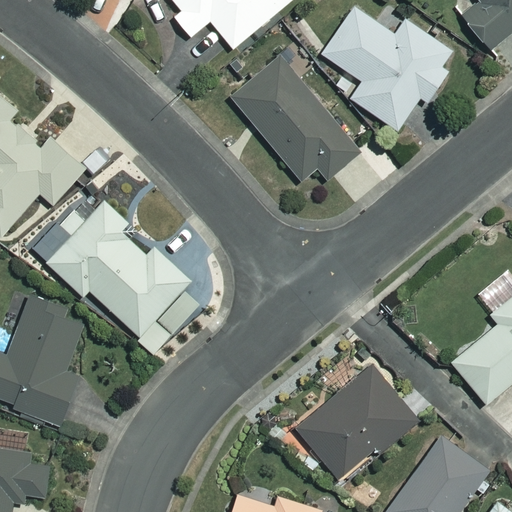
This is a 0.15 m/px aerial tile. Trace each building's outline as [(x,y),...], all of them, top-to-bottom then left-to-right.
[(298,0),(176,0),(186,11),(179,18),(197,39),(215,23),(239,51),(298,0)] [(465,15),(511,72),(511,71),(511,0),(482,0),(483,1),(465,15)] [(399,37),(359,9),(328,55),(351,71),(339,88),(403,132),(429,95),(435,99),(464,57),(411,21),(399,37)] [(366,151),(286,57),(237,99),(307,181),(322,169),(332,180),(366,151)] [(24,113),(0,91),(0,233),(5,238),(44,194),(58,206),(90,170),(57,140),(49,150),(16,121),(24,113)] [(135,226),(110,202),(90,223),(79,213),(65,227),(77,238),(71,245),(55,229),(36,250),(87,298),(94,290),(145,338),(196,282),(159,247),(151,256),(127,235),(135,226)] [(93,324),(37,299),(11,355),(0,350),(0,400),(66,430),(89,379),(71,371),(93,324)] [(511,303),(497,316),(504,326),(457,364),(490,404),(511,386),(511,303)] [(420,421),(377,368),(302,429),(345,482),(420,421)] [(465,511),(492,474),(444,440),(393,511),(465,511)] [(47,504),(54,458),(0,450),(0,511),(17,511),(19,500),(47,504)] [(280,508),(244,497),(239,511),(326,511),(327,511),(283,498),(280,508)] [(511,511),(511,510),(503,503),(496,511),(511,511)]
